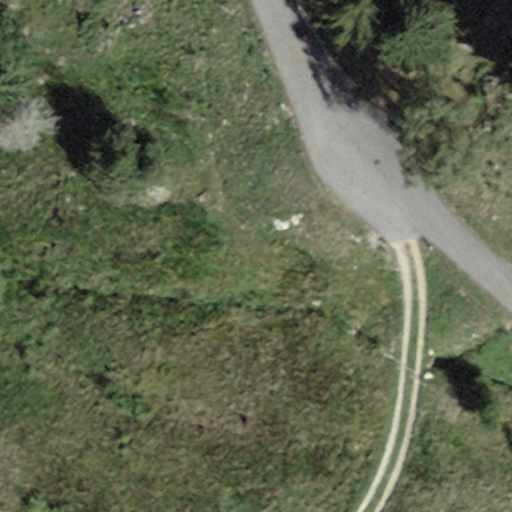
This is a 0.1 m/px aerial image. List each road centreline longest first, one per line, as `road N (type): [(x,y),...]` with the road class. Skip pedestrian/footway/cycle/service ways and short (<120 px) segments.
road 1 (track): [(289,0),(388,170),(511,288)]
road 2 (track): [(388,170),(408,277),(400,429),(367,511)]
